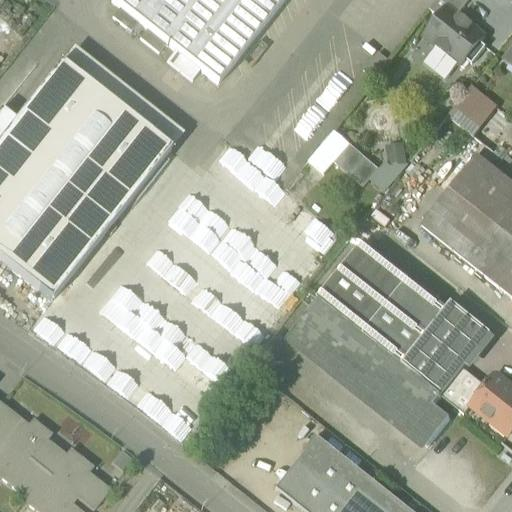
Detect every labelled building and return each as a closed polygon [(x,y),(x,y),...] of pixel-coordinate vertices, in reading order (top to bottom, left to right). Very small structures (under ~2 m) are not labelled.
[(165,47),(174,54),(200,74),(217,88),(286,0),(113,0),(110,4),(119,11),(138,26),(147,32),(165,47)] [(439,0),(429,13),(439,20),(454,1),(451,0),(439,0)] [(451,0),(454,1),(464,9),(470,0),(451,0)] [(458,68),(461,70),(466,63),(472,68),(486,51),(480,46),(485,39),(457,17),(464,9),(454,1),(439,20),(423,40),(436,50),(458,68)] [(112,20),(131,35),(138,26),(119,11),(112,20)] [(139,42),(158,57),(165,47),(147,32),(139,42)] [(436,50),(423,66),(445,83),(458,68),(436,50)] [(74,51),(61,67),(17,124),(1,111),(0,112),(0,264),(51,305),(170,154),(183,138),(74,51)] [(192,85),(200,74),(174,54),(166,65),(192,85)] [(363,75),(373,82),(387,63),(378,56),(363,75)] [(498,110),(471,89),(453,111),(480,132),(498,110)] [(480,132),(453,111),(447,119),(474,140),(480,132)] [(350,148),(334,166),(363,192),(370,184),(379,173),(350,148)] [(421,230),(511,302),(511,186),(477,159),(421,230)] [(379,173),(370,184),(385,196),(408,167),(391,170),(386,166),(379,173)] [(293,231),(305,237),(312,224),(300,218),(293,231)] [(363,243),(353,257),(399,293),(401,291),(439,321),(448,311),(363,243)] [(401,291),(399,293),(353,257),(317,302),(363,338),(401,369),(441,400),(463,372),(491,337),(451,306),(448,311),(439,321),(401,291)] [(289,341),(428,451),(450,423),(433,409),(441,400),(401,369),(363,338),(319,303),(289,341)] [(441,400),(464,418),(472,409),(470,408),(485,390),(463,372),(441,400)] [(498,419),(511,430),(511,392),(497,381),(493,381),(485,390),(470,408),(472,409),(493,425),(498,419)] [(0,511),(0,482),(27,504),(24,507),(30,511),(74,511),(70,509),(76,502),(88,511),(94,511),(108,494),(87,477),(92,472),(70,454),(65,460),(46,445),(50,439),(32,425),(28,430),(0,408),(0,511)] [(511,430),(498,419),(493,425),(509,438),(511,434),(511,430)] [(274,492),(299,511),(408,511),(316,439),(274,492)] [(132,463),(121,455),(111,467),(122,476),(132,463)]
